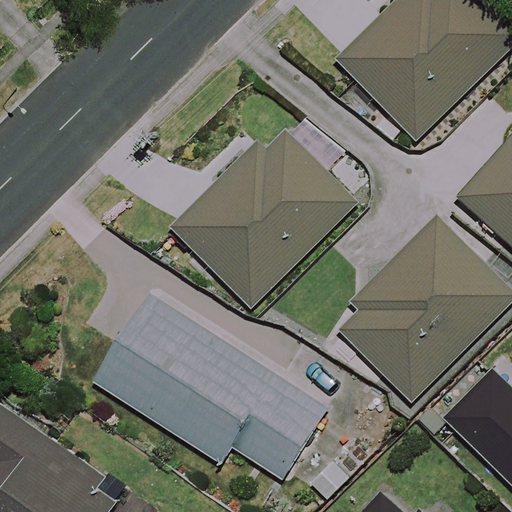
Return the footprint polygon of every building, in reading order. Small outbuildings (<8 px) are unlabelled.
[(511,53),(511,30),(481,0),(405,0),(339,66),(418,146),(511,53)] [(358,206),(278,128),(241,166),(174,235),(254,313),(358,206)] [(511,151),(461,205),(511,252),(511,151)] [(362,311),(339,333),(411,406),(511,306),(511,292),(442,221),(356,305),(362,311)] [(329,415),(153,303),(98,390),(222,469),(232,453),(284,486),(329,415)] [(511,384),(501,375),(446,436),(511,496),(511,384)] [(99,477),(0,406),(0,511),(110,511),(87,495),(99,477)] [(404,511),(385,495),(369,511),(404,511)]
